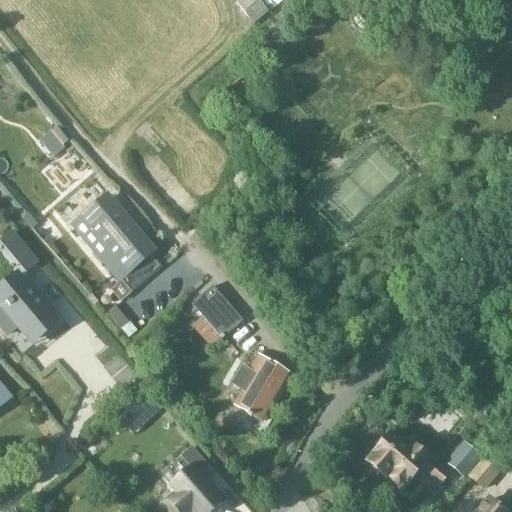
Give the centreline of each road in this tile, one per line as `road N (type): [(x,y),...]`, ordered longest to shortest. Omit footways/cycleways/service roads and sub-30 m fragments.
road 1 (unclassified): [(279,511),(334,409),(511,235)]
road 2 (track): [(203,258),(116,178),(0,41)]
